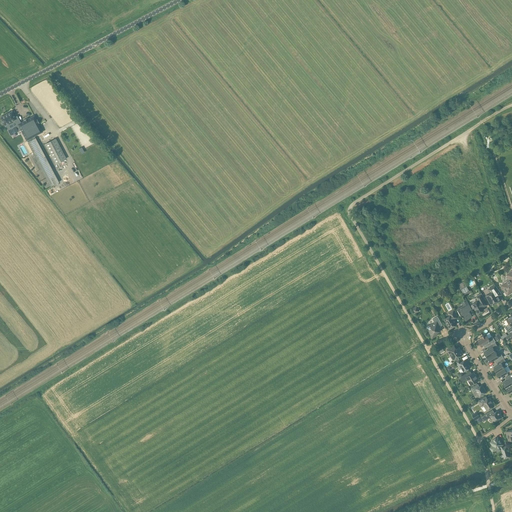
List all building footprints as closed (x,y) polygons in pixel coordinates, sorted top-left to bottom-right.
[(15,120),(15,119),(16,119),(12,112),(12,111),(11,111),(11,112),(1,117),(0,117),(0,118),(2,121),(1,121),(2,125),(4,124),(4,125),(5,125),(6,127),(12,123),(16,122),(15,120)] [(34,116),(29,119),(28,119),(27,119),(28,118),(27,118),(24,120),(25,121),(24,121),(18,124),(26,140),(27,140),(28,143),(49,181),(51,186),(59,182),(56,177),(35,138),(34,136),(42,132),(38,123),(39,123),(37,119),(37,120),(36,120),(34,116)] [(18,131),(5,138),(7,143),(21,136),(18,131)] [(66,159),(55,138),(44,144),(55,165),(66,159)] [(84,161),(80,151),(69,157),(73,166),(84,161)] [(46,178),(40,181),(43,187),(49,183),(46,178)] [(511,270),(506,275),(509,279),(501,286),(502,288),(505,292),(506,291),(509,294),(511,292),(511,270)] [(502,294),(495,285),(488,290),(490,294),(486,296),(491,304),(495,302),(495,301),(496,300),(497,302),(501,300),(498,296),(502,294)] [(478,301),(472,304),(478,313),(484,310),(482,308),(487,305),(485,301),(481,294),(476,297),(478,301)] [(471,308),(469,304),(464,307),(464,306),(457,310),(458,312),(460,316),(463,315),(464,318),(465,318),(466,320),(472,316),(468,309),(471,308)] [(458,318),(454,310),(448,313),(450,316),(444,319),(449,328),(450,328),(451,329),(453,328),(453,326),(457,324),(454,320),(458,318)] [(442,325),(438,316),(433,319),(435,323),(430,326),(429,325),(426,327),(428,331),(432,338),(438,335),(437,333),(440,331),(438,328),(442,325)] [(478,341),(479,343),(479,344),(480,344),(482,346),(489,342),(490,345),(495,342),(492,336),(488,338),(486,334),(483,335),(482,335),(483,336),(480,337),(481,339),(478,341)] [(497,341),(495,342),(490,345),(487,347),(488,347),(489,349),(484,352),(487,357),(496,352),(493,348),(497,346),(497,345),(503,341),(501,338),(497,341)] [(447,350),(453,360),(456,359),(458,357),(459,357),(461,355),(463,354),(459,347),(456,349),(454,346),(447,350)] [(494,360),(496,362),(503,358),(501,354),(498,356),(496,352),(487,357),(490,362),(494,360)] [(503,358),(496,362),(497,364),(497,365),(493,368),(496,373),(504,368),(506,367),(504,363),(506,362),(503,358)] [(468,362),(466,359),(461,362),(459,360),(457,361),(456,362),(461,369),(461,368),(463,372),(470,368),(467,362),(468,362)] [(504,368),(496,373),(499,378),(507,373),(504,368)] [(476,376),(474,372),(467,376),(466,374),(459,377),(462,381),(467,378),(471,385),(479,380),(477,376),(476,376)] [(506,378),(507,377),(508,379),(503,383),(506,388),(511,384),(511,373),(505,378),(506,378)] [(480,388),(478,384),(471,388),(475,393),(477,392),(480,397),(487,393),(483,386),(480,388)] [(487,399),(486,396),(478,401),(481,405),(482,404),(487,410),(494,406),(490,400),(491,400),(490,398),(487,399)] [(494,413),(493,410),(481,417),(483,422),(489,418),(492,421),(493,420),(494,422),(495,422),(496,422),(499,420),(502,417),(499,413),(498,413),(497,411),(494,413)] [(503,445),(498,437),(490,442),(493,446),(490,448),(492,451),(503,445)] [(508,453),(506,446),(501,448),(504,459),(510,457),(508,453)]
